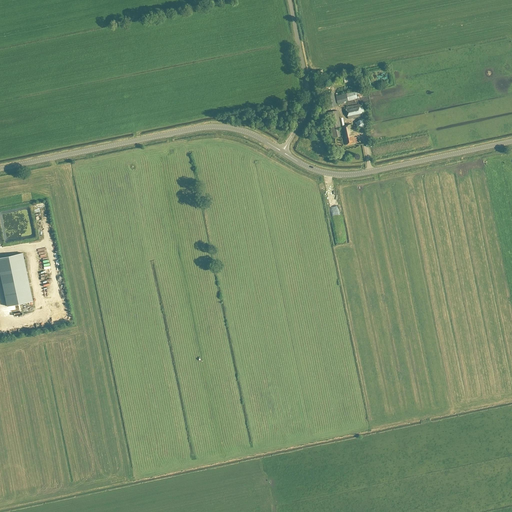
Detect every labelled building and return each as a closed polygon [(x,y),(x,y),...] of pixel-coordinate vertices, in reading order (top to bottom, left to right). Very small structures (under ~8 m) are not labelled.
[(343,75),(345,83),(359,79),(356,72),(343,75)] [(339,105),(339,104),(363,97),(361,90),(337,96),(337,98),(328,101),(327,99),(324,100),(327,108),(330,107),(330,108),(339,105)] [(344,109),(345,116),(347,116),(348,119),(364,116),(362,104),(346,107),(346,109),(344,109)] [(337,111),(328,113),(333,138),(340,137),(338,127),(340,127),(337,111)] [(341,125),(345,144),(353,143),(352,142),(357,141),(356,133),(349,134),(347,123),(341,125)] [(33,301),(22,253),(0,257),(0,275),(7,307),(33,301)]
